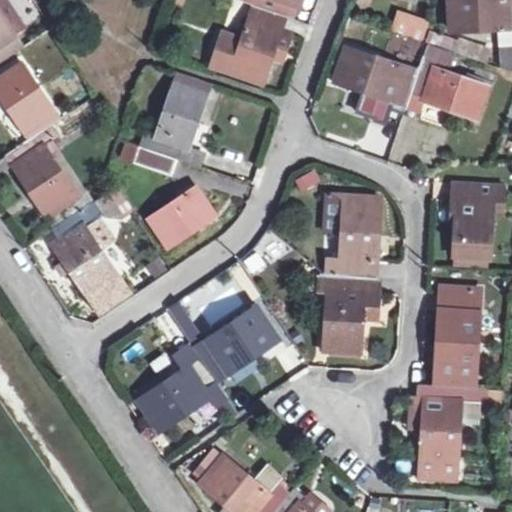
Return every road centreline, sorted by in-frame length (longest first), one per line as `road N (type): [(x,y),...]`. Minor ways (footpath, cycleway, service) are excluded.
road 1 (residential): [(287,138),(384,173),(409,196),(414,213),(407,360),(346,416)]
road 2 (residential): [(287,138),(241,233),(70,362)]
road 3 (residential): [(70,362),(169,511)]
road 4 (residential): [(332,0),(287,138)]
road 5 (residential): [(0,256),(70,362)]
